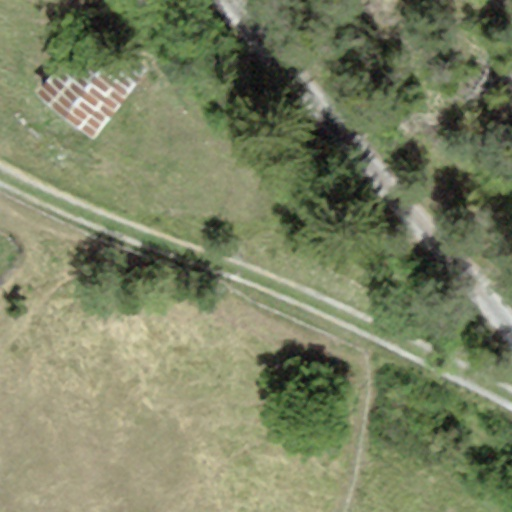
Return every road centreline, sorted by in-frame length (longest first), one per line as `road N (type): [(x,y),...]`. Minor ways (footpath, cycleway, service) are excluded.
road 1 (track): [(511,414),(391,353),(100,245),(0,187)]
road 2 (track): [(511,327),(461,246),(417,210),(379,134),(266,36),(246,0)]
